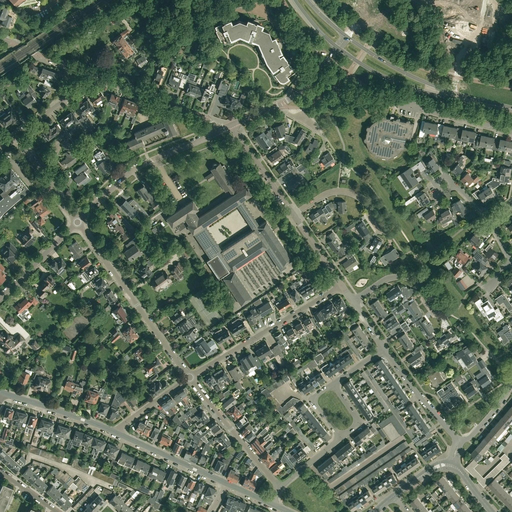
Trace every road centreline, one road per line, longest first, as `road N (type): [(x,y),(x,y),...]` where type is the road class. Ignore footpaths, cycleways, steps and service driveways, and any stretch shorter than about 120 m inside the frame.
road 1 (unclassified): [(189,378),(77,222)]
road 2 (unclassified): [(189,378),(342,285)]
road 3 (unclassified): [(77,222),(134,168),(216,131)]
road 4 (primary): [(336,47),(400,84),(474,101)]
road 5 (primary): [(474,101),(396,69),(346,37)]
road 6 (unclassified): [(278,488),(189,378)]
road 7 (unclassified): [(95,76),(207,119),(216,131)]
road 8 (unclassified): [(13,480),(40,456),(90,476),(67,511)]
road 9 (residential): [(226,483),(115,431)]
